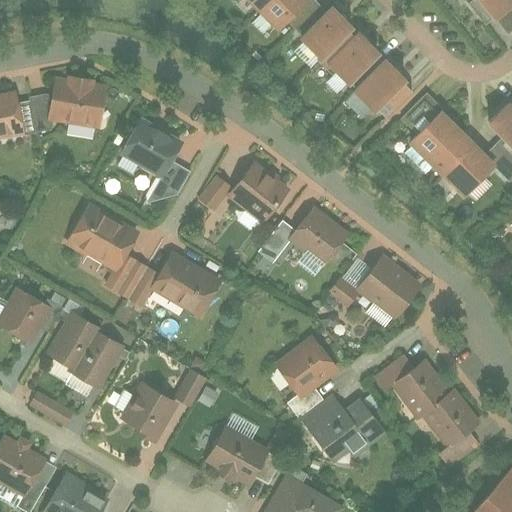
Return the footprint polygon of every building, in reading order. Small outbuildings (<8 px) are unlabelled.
[(247,0),(256,8),(264,0),(247,0)] [(264,0),(256,8),(279,31),(309,0),(264,0)] [(511,5),(511,0),(468,0),(487,24),(511,5)] [(357,31),(333,5),(296,40),(321,65),(357,31)] [(381,56),(357,31),(321,65),(345,91),(381,56)] [(406,82),(381,56),(345,91),(369,116),(406,82)] [(57,79),(52,125),(101,130),(105,84),(57,79)] [(0,140),(27,135),(17,91),(0,94),(0,140)] [(511,99),(486,126),(511,151),(511,99)] [(470,140),(443,113),(410,147),(437,173),(470,140)] [(141,121),(120,155),(163,181),(183,146),(141,121)] [(497,167),(470,140),(437,173),(464,200),(497,167)] [(250,166),(227,196),(264,225),(287,194),(250,166)] [(85,206),(66,245),(121,272),(140,233),(85,206)] [(310,210),(290,240),(330,267),(350,237),(310,210)] [(170,256),(153,291),(203,317),(221,283),(170,256)] [(357,291),(395,317),(417,284),(379,259),(357,291)] [(18,288),(0,319),(0,328),(23,342),(45,304),(18,288)] [(359,294),(352,304),(364,313),(371,303),(359,294)] [(68,368),(94,326),(72,313),(46,355),(68,368)] [(90,382),(116,339),(94,326),(68,368),(90,382)] [(312,336),(275,365),(302,401),(340,372),(312,336)] [(413,361),(382,383),(413,426),(421,420),(443,449),(471,429),(445,394),(440,398),(413,361)] [(172,396),(191,406),(207,378),(188,368),(172,396)] [(146,379),(121,417),(154,438),(179,401),(146,379)] [(210,407),(218,394),(206,387),(198,400),(210,407)] [(35,392),(28,408),(67,425),(74,409),(35,392)] [(387,435),(364,399),(347,409),(341,401),(308,422),(337,467),(387,435)] [(269,449),(225,425),(205,461),(249,485),(269,449)] [(0,435),(0,481),(26,495),(45,458),(0,435)] [(511,511),(511,467),(472,511),(511,511)] [(64,473),(43,511),(45,511),(102,511),(110,499),(64,473)] [(338,511),(342,506),(284,476),(266,511),(338,511)]
